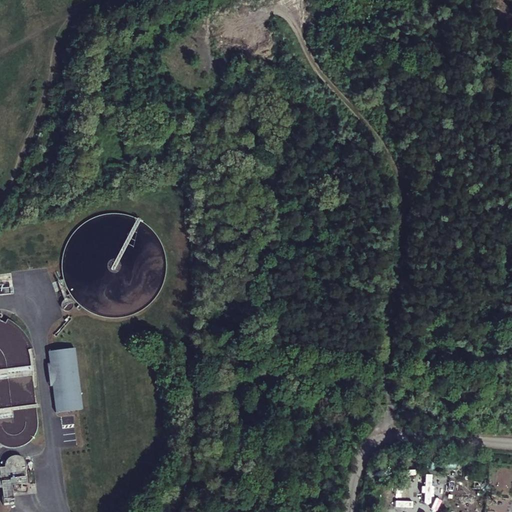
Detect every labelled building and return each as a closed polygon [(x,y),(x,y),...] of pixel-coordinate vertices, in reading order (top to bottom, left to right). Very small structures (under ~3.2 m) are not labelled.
[(64,279),(58,281),(64,297),(71,295),(73,299),(76,302),(81,306),(86,310),(92,314),(98,316),(104,318),(111,319),(118,319),(124,318),(131,316),(137,314),(143,311),(148,307),(153,302),(157,297),(161,292),(164,286),(166,280),(167,273),(167,266),(167,260),(166,253),(164,247),(161,241),(157,235),(153,230),(148,226),(143,222),(137,219),(131,216),(125,215),(118,214),(112,214),(105,214),(99,216),(93,218),(87,222),(81,225),(77,230),(72,235),(69,240),(66,246),(64,253),(62,259),(62,266),(62,272),(64,279)] [(70,312),(72,311),(73,309),(74,307),(74,304),(73,302),(72,301),(70,299),(68,299),(65,300),(63,301),(62,303),(62,305),(62,308),(63,310),(65,311),(67,312),(70,312)] [(69,320),(55,336),(57,337),(73,319),(70,316),(67,319),(69,320)] [(12,321),(8,319),(6,323),(10,325),(15,329),(19,333),(23,338),(26,343),(29,349),(29,350),(34,349),(33,348),(30,341),(27,335),(22,330),(17,325),(12,321)] [(39,423),(37,403),(36,395),(32,360),(36,360),(35,354),(34,349),(29,350),(29,349),(26,343),(23,338),(19,333),(15,329),(10,325),(4,322),(0,320),(0,443),(3,446),(5,447),(11,449),(18,449),(24,447),(29,444),(34,440),(35,438),(38,432),(39,429),(39,423)] [(75,348),(50,352),(51,364),(54,386),(58,413),(83,410),(75,348)] [(15,456),(13,457),(10,458),(8,460),(7,462),(6,465),(6,468),(7,470),(0,470),(0,476),(6,509),(16,508),(15,498),(38,496),(34,459),(25,459),(23,458),(21,456),(18,456),(15,456)] [(431,475),(432,463),(410,461),(409,472),(431,475)]
